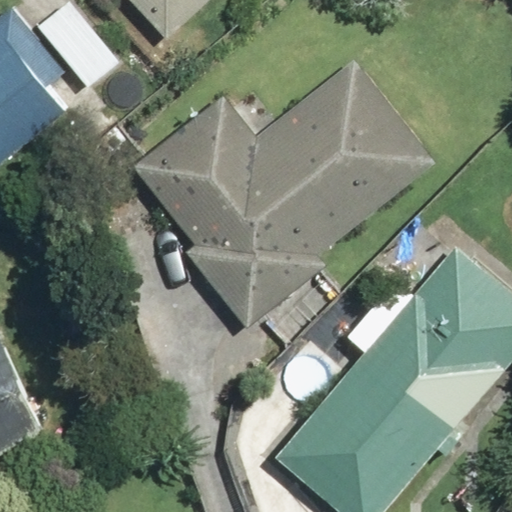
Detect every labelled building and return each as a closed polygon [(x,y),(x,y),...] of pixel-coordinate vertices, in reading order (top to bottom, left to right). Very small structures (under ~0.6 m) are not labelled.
[(91,0),(86,0),(54,28),(102,83),(137,52),(91,0)] [(148,0),(183,37),(222,0),(148,0)] [(0,172),(92,92),(20,11),(0,28),(0,172)] [(196,248),(247,313),(260,330),(342,266),(329,249),(446,159),(395,93),(366,55),(268,130),(241,96),(154,163),(211,237),(196,248)] [(364,337),(384,354),(296,458),(358,511),(396,511),(511,376),(511,281),(474,249),(461,264),(427,234),(394,273),(408,285),(364,337)] [(0,326),(0,511),(4,511),(0,499),(0,461),(63,436),(26,342),(17,319),(0,326)]
